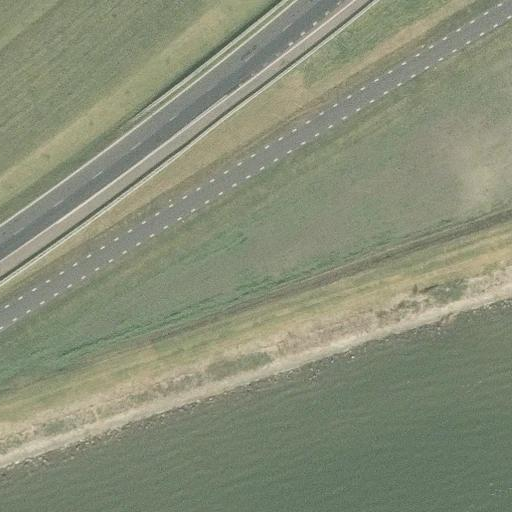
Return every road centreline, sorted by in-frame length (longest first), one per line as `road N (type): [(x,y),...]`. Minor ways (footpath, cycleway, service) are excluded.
road 1 (unclassified): [(0,319),(511,6)]
road 2 (motorway): [(0,240),(321,0)]
